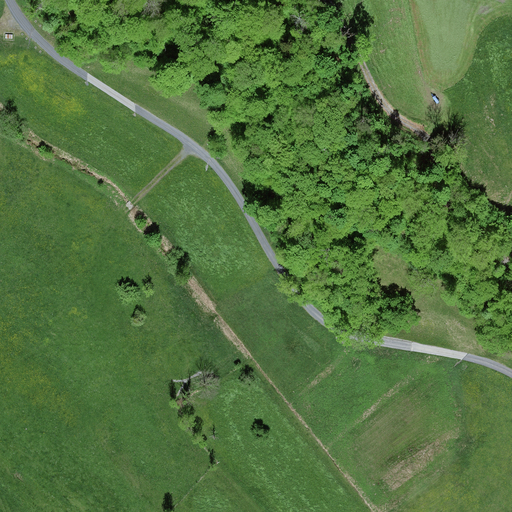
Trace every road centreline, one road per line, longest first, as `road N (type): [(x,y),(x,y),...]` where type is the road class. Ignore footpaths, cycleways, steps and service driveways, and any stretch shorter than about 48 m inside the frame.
road 1 (track): [(10,0),(69,65),(209,159),(278,266),(329,325),(511,374)]
road 2 (track): [(511,278),(446,196),(429,139),(379,99),(328,0)]
